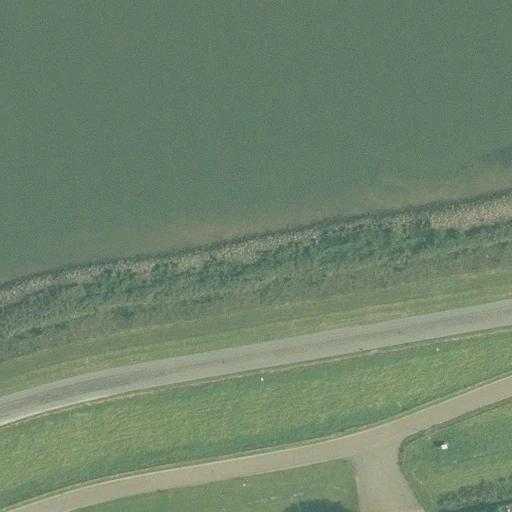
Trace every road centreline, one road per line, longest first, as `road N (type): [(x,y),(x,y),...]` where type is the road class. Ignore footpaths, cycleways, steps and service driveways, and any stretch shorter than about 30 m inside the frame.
road 1 (secondary): [(0,411),(53,393),(511,310)]
road 2 (unclassified): [(56,511),(330,449),(511,384)]
